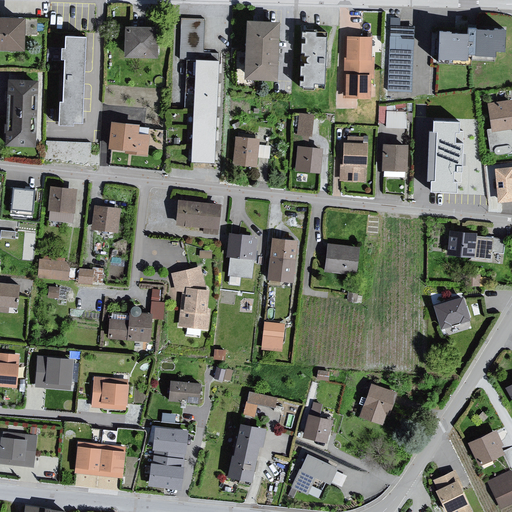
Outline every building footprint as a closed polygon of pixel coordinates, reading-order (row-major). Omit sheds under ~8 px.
[(180,61),(192,60),(204,61),(204,21),(183,20),(180,61)] [(20,23),(0,22),(0,55),(20,56),(20,23)] [(274,26),(241,24),(240,83),(272,85),(274,26)] [(414,26),(390,24),(386,89),(410,91),(414,26)] [(466,29),(437,27),(436,61),(471,63),(471,55),(492,55),(493,46),(507,47),(507,26),(470,25),(466,29)] [(155,31),(123,30),(121,61),(154,62),(155,31)] [(327,39),(299,35),(297,90),(325,92),(327,39)] [(372,39),(346,38),(344,101),(371,101),(372,39)] [(86,40),(61,39),(60,52),(56,52),(56,65),(59,64),(59,100),(55,101),(55,125),(84,126),(85,115),(85,86),(81,85),(81,76),(85,77),(85,74),(86,40)] [(220,64),(192,62),(189,163),(213,166),(220,64)] [(36,82),(5,80),(4,145),(34,147),(36,82)] [(511,99),(511,98),(488,100),(491,128),(511,126),(511,99)] [(386,125),(407,125),(407,107),(379,106),(379,120),(386,120),(386,125)] [(321,117),(299,116),(294,173),(318,175),(321,117)] [(459,118),(431,116),(428,189),(456,190),(459,118)] [(136,124),(108,122),(106,150),(146,157),(148,136),(136,134),(136,124)] [(90,159),(91,139),(47,137),(46,156),(90,159)] [(256,140),(234,138),(232,167),(255,169),(256,140)] [(368,145),(342,144),(338,183),(366,185),(368,145)] [(406,145),(380,145),(380,172),(405,173),(406,145)] [(511,166),(495,168),(499,199),(511,197),(511,166)] [(13,186),(12,206),(33,207),(34,187),(13,186)] [(75,190),(48,186),(46,211),(49,212),(48,221),(70,226),(75,190)] [(219,205),(176,201),(175,225),(204,229),(205,234),(217,236),(217,228),(219,205)] [(119,208),(93,205),(90,230),(116,233),(119,208)] [(476,234),(447,231),(446,256),(473,258),(475,237),(476,234)] [(255,236),(226,234),(226,258),(255,260),(255,236)] [(505,240),(475,237),(473,258),(474,259),(491,261),(492,254),(504,255),(505,240)] [(297,242),(269,238),(267,279),(292,283),(297,242)] [(359,247),(326,245),(324,273),(356,275),(359,247)] [(63,259),(39,259),(38,279),(68,281),(70,263),(64,262),(63,259)] [(104,280),(103,265),(77,265),(78,280),(104,280)] [(200,267),(171,275),(173,307),(180,307),(178,327),(209,330),(210,310),(206,309),(207,291),(204,290),(200,267)] [(0,314),(8,315),(8,309),(15,310),(18,285),(0,282),(0,314)] [(49,294),(59,295),(60,284),(49,284),(49,294)] [(126,322),(107,320),(108,339),(150,343),(151,320),(163,322),(164,303),(158,303),(160,293),(152,290),(148,314),(139,313),(139,311),(138,308),(135,306),(132,306),(130,308),(128,309),(127,312),(126,322)] [(460,296),(432,305),(444,338),(471,331),(460,296)] [(283,348),(285,320),(263,319),(262,347),(283,348)] [(20,355),(0,352),(0,386),(16,388),(20,355)] [(73,361),(37,358),(34,387),(70,391),(73,361)] [(230,379),(232,368),(217,364),(214,375),(230,379)] [(127,380),(92,377),(91,408),(126,410),(127,380)] [(199,383),(169,381),(167,401),(197,404),(199,383)] [(511,382),(503,388),(511,403),(511,382)] [(396,395),(370,385),(360,417),(383,427),(396,395)] [(276,398),(248,392),(242,416),(254,419),(256,404),(274,408),(276,398)] [(307,415),(302,438),(324,443),(332,421),(307,415)] [(265,429),(238,423),(225,476),(249,482),(257,445),(260,446),(265,429)] [(187,432),(157,428),(150,485),(180,489),(187,432)] [(0,464),(33,467),(35,435),(0,431),(0,464)] [(494,431),(466,445),(477,466),(503,454),(500,448),(502,444),(494,431)] [(124,446),(76,442),(72,468),(74,469),(73,473),(121,479),(124,446)] [(305,454),(291,488),(305,495),(313,478),(327,485),(335,469),(305,454)] [(472,511),(455,471),(432,481),(435,487),(433,489),(444,511),(472,511)] [(511,474),(510,471),(488,482),(500,509),(511,503),(511,474)]
